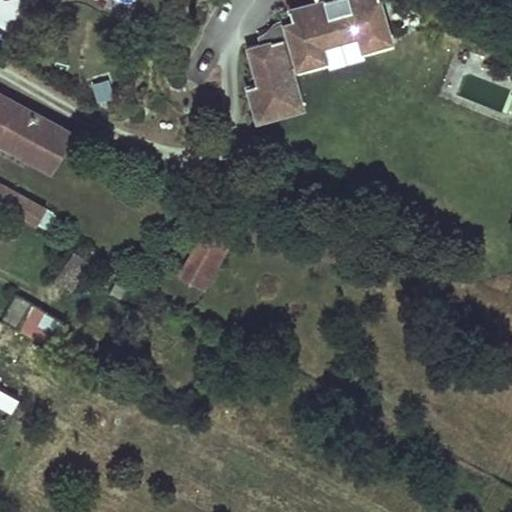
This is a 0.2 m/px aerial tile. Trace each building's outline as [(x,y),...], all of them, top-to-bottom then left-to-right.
[(315,0),(316,2),(289,10),(292,22),(270,28),(274,41),(247,49),(258,84),(247,87),(257,121),(281,114),(278,105),(299,99),(290,68),(295,66),(296,68),(325,59),(321,45),(357,34),(361,48),(390,40),(378,0),(315,0)] [(0,143),(49,170),(71,132),(0,93),(0,143)] [(4,187),(0,194),(0,204),(45,230),(54,214),(4,187)] [(187,282),(219,225),(210,220),(178,276),(187,282)] [(187,282),(203,290),(234,233),(219,225),(187,282)] [(54,281),(71,292),(90,263),(73,252),(54,281)] [(3,319),(18,326),(31,302),(16,296),(3,319)] [(34,301),(20,328),(43,340),(57,313),(34,301)] [(0,404),(11,411),(31,374),(17,367),(21,359),(0,347),(0,404)] [(171,496),(194,502),(199,482),(177,476),(171,496)]
